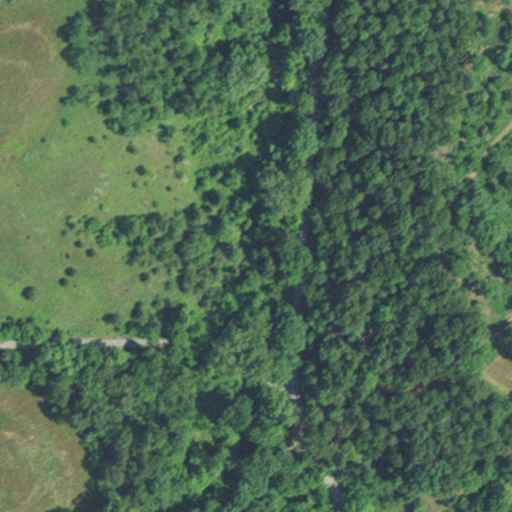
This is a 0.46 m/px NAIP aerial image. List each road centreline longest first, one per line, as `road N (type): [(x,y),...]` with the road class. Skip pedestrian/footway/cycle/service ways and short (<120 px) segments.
road 1 (residential): [(270,382),(322,0)]
road 2 (residential): [(343,511),(270,382)]
